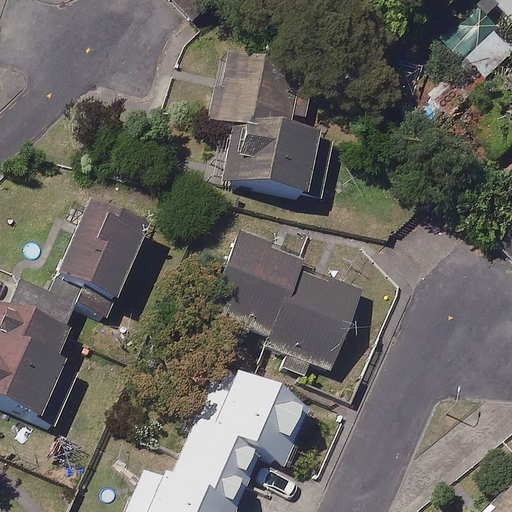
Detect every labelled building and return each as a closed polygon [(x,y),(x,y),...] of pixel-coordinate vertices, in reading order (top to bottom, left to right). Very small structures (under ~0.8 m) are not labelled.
[(511,0),(481,0),(511,30),(511,0)] [(511,66),(511,52),(471,12),(429,54),(477,102),(511,66)] [(269,73),(224,64),(212,128),(232,131),(220,193),(317,212),(328,154),(278,144),(286,106),(263,101),(269,73)] [(135,246),(80,223),(52,291),(108,314),(135,246)] [(354,298),(234,250),(205,323),(325,371),(354,298)] [(93,319),(18,289),(6,319),(0,316),(0,419),(44,437),(66,383),(49,376),(65,334),(84,341),(93,319)] [(292,420),(214,385),(166,492),(160,489),(149,511),(224,511),(247,461),(269,471),(292,420)] [(511,511),(511,493),(492,511),(511,511)]
